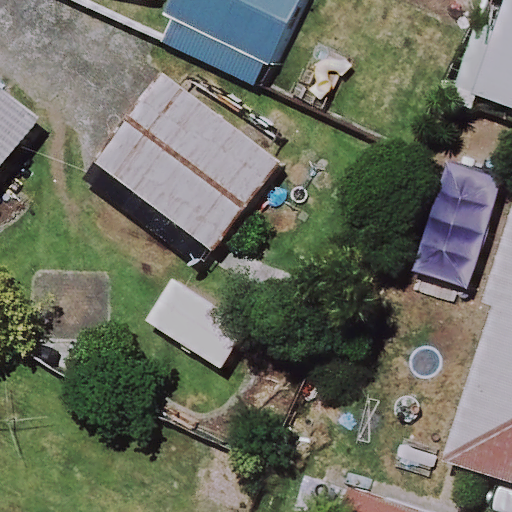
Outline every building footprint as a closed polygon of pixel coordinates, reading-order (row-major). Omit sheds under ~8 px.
[(310,0),(183,0),(165,37),(266,88),(310,0)] [(511,5),(482,93),(511,103),(511,5)] [(291,166),(173,77),(98,177),(216,266),(291,166)] [(0,194),(51,127),(0,89),(0,194)] [(511,275),(453,460),(511,478),(511,275)] [(346,511),(426,511),(354,490),(346,511)]
